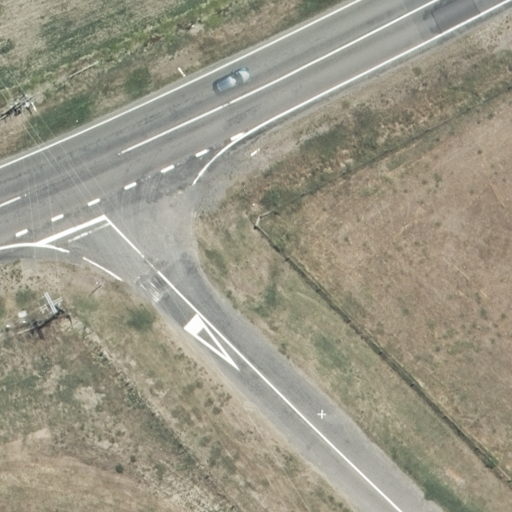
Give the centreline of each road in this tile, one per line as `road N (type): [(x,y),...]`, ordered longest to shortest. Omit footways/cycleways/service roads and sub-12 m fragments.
road 1 (residential): [(396,511),(69,175)]
road 2 (trunk): [(69,175),(432,0)]
